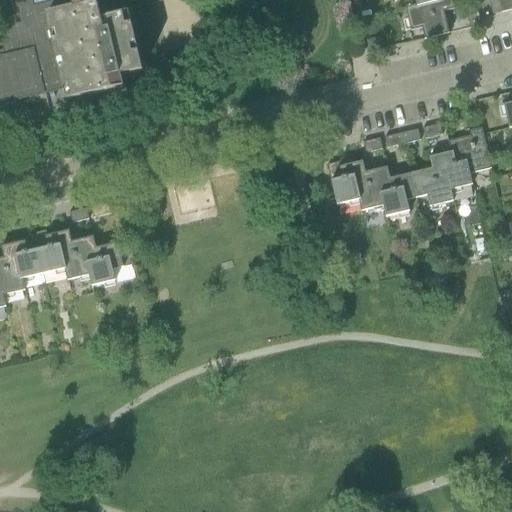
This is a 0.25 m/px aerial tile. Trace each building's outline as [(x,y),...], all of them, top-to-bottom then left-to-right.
[(96,0),(70,0),(71,1),(31,10),(28,0),(0,0),(0,38),(4,56),(0,57),(0,105),(64,91),(66,102),(123,89),(120,77),(142,72),(128,14),(101,20),(96,0)] [(414,0),(416,7),(428,4),(431,16),(443,13),(455,11),(452,0),(414,0)] [(497,0),(487,0),(492,16),(501,14),(498,3),(497,0)] [(511,10),(511,0),(509,0),(498,3),(501,14),(511,10)] [(411,32),(421,30),(424,41),(448,35),(443,13),(431,16),(428,4),(416,7),(405,9),(411,32)] [(470,30),(481,27),(476,10),(465,13),(470,30)] [(376,39),(365,42),(368,52),(379,49),(376,39)] [(511,92),(511,93),(511,95),(511,104),(503,107),(508,131),(511,129),(511,92)] [(439,125),(422,129),(424,140),(441,136),(439,125)] [(448,143),(451,154),(453,166),(466,163),(469,175),(491,170),(481,130),(469,132),(470,138),(448,143)] [(401,135),(403,145),(420,141),(417,131),(401,135)] [(403,145),(401,135),(384,138),(387,149),(403,145)] [(379,140),(362,143),(365,154),(382,150),(379,140)] [(429,159),(431,171),(434,182),(447,179),(450,191),(472,186),(469,175),(466,163),(453,166),(451,154),(429,159)] [(336,206),(359,201),(356,189),(367,187),(364,175),(362,164),(340,169),(339,163),(327,166),(336,206)] [(361,212),(383,207),(380,195),(392,193),(389,181),(386,170),(364,175),(367,187),(356,189),(359,201),(361,212)] [(431,171),(410,176),(416,199),(427,196),(430,208),(453,203),(450,191),(447,179),(434,182),(431,171)] [(380,195),(383,207),(386,218),(409,213),(406,201),(416,199),(410,176),(389,181),(392,193),(380,195)] [(107,205),(90,209),(93,219),(110,215),(107,205)] [(85,210),(69,214),(71,224),(88,220),(85,210)] [(45,233),(33,235),(42,276),(64,271),(61,259),(73,256),(70,244),(67,233),(46,238),(45,233)] [(0,249),(3,260),(6,272),(18,269),(21,281),(42,276),(33,235),(21,238),(22,243),(0,249)] [(92,239),(70,244),(73,256),(61,259),(64,271),(66,282),(88,277),(85,265),(98,262),(95,250),(92,239)] [(117,245),(95,250),(98,262),(85,265),(88,277),(91,289),(114,283),(111,272),(122,269),(117,245)] [(0,260),(0,288),(2,297),(23,292),(21,281),(18,269),(6,272),(3,260),(0,260)]
